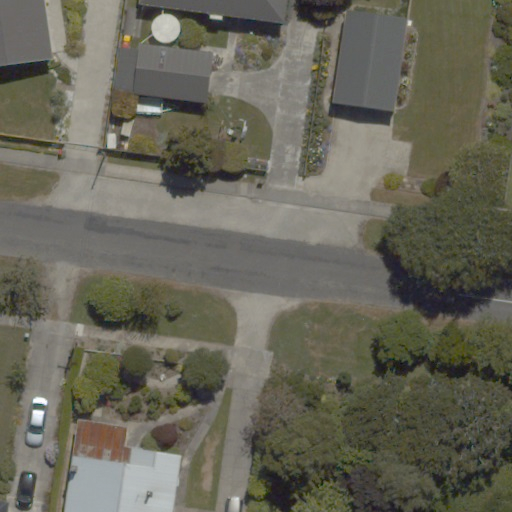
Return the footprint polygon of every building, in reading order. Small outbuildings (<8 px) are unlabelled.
[(0,0),(0,73),(56,64),(44,0),(0,0)] [(142,0),(141,12),(288,30),(291,0),(142,0)] [(412,25),(348,15),(333,114),(397,124),(412,25)] [(116,46),(110,98),(208,109),(214,57),(116,46)] [(176,511),(184,462),(80,447),(70,511),(176,511)] [(0,511),(18,511),(20,506),(0,502),(0,511)]
